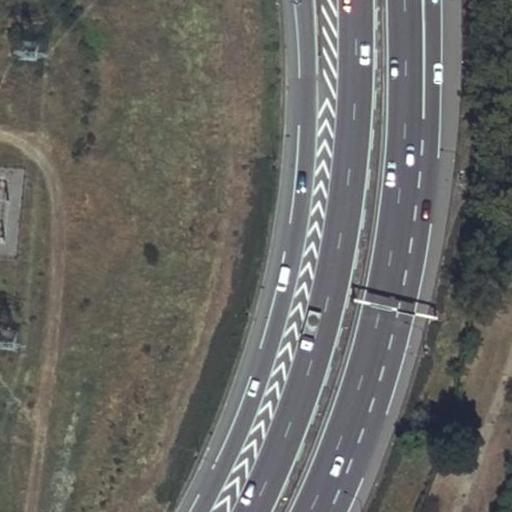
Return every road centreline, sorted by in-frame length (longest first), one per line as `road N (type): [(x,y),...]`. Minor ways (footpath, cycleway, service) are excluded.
road 1 (trunk): [(303,0),(307,166),(287,284),(246,415),(200,511)]
road 2 (trunk): [(355,0),(354,111),(337,251),(306,373),(251,511)]
road 3 (track): [(0,139),(37,156),(56,203),(59,297),(23,511)]
road 4 (trunk): [(316,511),(385,325),(414,125)]
road 5 (trunk): [(414,125),(431,76),(430,0)]
road 6 (trunk): [(414,125),(405,0)]
